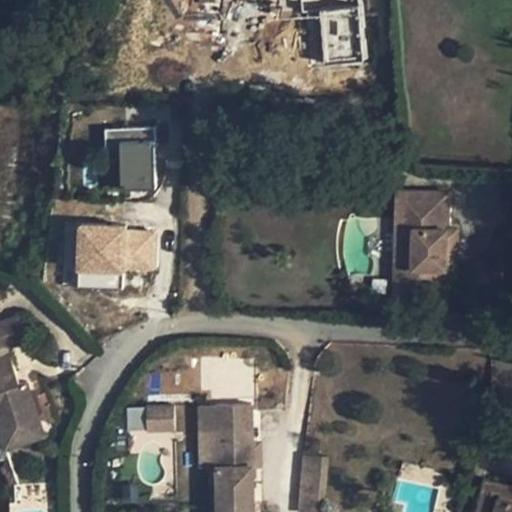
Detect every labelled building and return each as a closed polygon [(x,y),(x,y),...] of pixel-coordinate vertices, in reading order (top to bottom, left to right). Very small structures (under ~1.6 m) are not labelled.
[(321,9),(322,60),(362,59),(361,8),(321,9)] [(308,56),(320,55),(319,28),(307,29),(308,56)] [(127,157),(127,141),(116,141),(116,157),(127,157)] [(159,141),(127,141),(128,184),(160,184),(159,141)] [(451,193),(401,192),(399,299),(449,300),(450,268),(460,269),(461,229),(451,228),(451,193)] [(81,219),(79,264),(125,266),(125,264),(154,265),(156,229),(127,227),(127,221),(81,219)] [(125,266),(79,264),(79,283),(124,285),(125,266)] [(16,316),(0,320),(0,349),(24,341),(16,316)] [(9,350),(0,353),(0,414),(10,411),(14,424),(39,416),(28,380),(20,383),(11,386),(7,376),(16,372),(9,350)] [(20,383),(16,372),(7,376),(11,386),(20,383)] [(217,404),(217,427),(253,426),(252,403),(217,404)] [(201,427),(217,427),(217,404),(201,405),(201,427)] [(174,428),(174,405),(147,406),(147,429),(174,428)] [(14,424),(10,411),(0,414),(0,429),(6,448),(21,444),(14,424)] [(39,416),(14,424),(21,444),(46,435),(39,416)] [(218,466),(219,504),(254,503),(253,465),(253,442),(253,426),(217,427),(218,466)] [(217,427),(201,427),(202,466),(218,466),(217,427)] [(253,442),(253,465),(261,464),(260,442),(253,442)] [(326,487),(328,456),(305,454),(304,455),(306,456),(303,484),(326,487)] [(511,511),(511,497),(509,497),(511,486),(486,480),(478,511),(511,511)] [(324,511),(326,487),(303,484),(301,511),(324,511)] [(254,511),(254,503),(219,504),(219,511),(254,511)]
